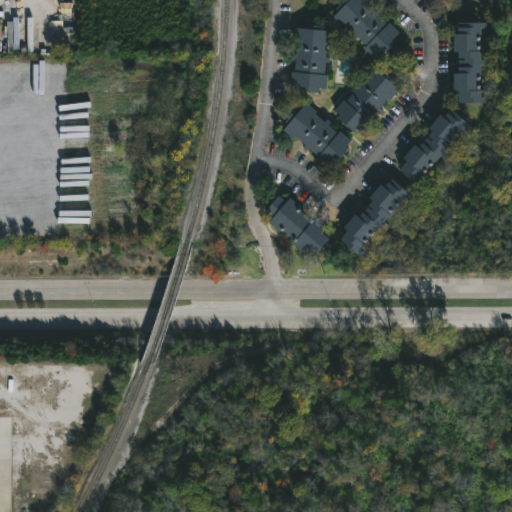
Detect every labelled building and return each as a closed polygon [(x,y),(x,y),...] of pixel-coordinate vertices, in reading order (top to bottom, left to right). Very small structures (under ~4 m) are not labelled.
[(364,0),(380,16),(379,17),(388,26),(390,23),(401,34),(395,40),(405,50),(394,61),(389,56),(386,59),(383,56),(382,58),(378,54),(373,60),(363,49),(365,47),(357,39),(354,41),(351,37),(354,35),(345,26),(342,28),(332,18),(337,13),(334,10),(344,0),(364,0)] [(487,22),(487,74),(481,74),(481,97),(486,98),(486,103),(459,103),(459,92),(454,92),(455,74),(459,74),(459,52),(454,52),(454,35),(459,35),(459,22),(487,22)] [(325,26),(324,30),(332,31),(329,62),(325,62),(324,75),(327,75),(326,90),(318,89),(318,93),(296,91),(296,87),(290,86),(291,72),(294,72),(295,60),(291,60),(292,54),(295,54),(297,42),(293,42),(295,28),(302,29),(302,24),(325,26)] [(373,64),(377,68),(379,65),(397,80),(395,82),(402,87),(392,100),(389,97),(382,106),(385,109),(381,114),(377,111),(370,119),(373,122),(363,135),(356,129),(354,131),(337,117),(340,113),(334,109),(344,97),(346,99),(353,91),(349,89),(354,83),(358,87),(366,78),(363,76),(373,64)] [(309,103),(320,113),(318,115),(326,122),(328,120),(353,142),(348,146),(354,151),(339,167),(335,162),(330,167),(310,149),(308,151),(304,147),(306,145),(297,137),(295,139),(284,129),(288,125),(285,122),(301,105),(304,108),(309,103)] [(455,112),(473,127),(470,131),(467,128),(462,134),(460,132),(459,133),(461,135),(459,138),(457,136),(453,140),(455,142),(453,145),(451,144),(450,145),(452,146),(446,153),(449,156),(446,160),(442,157),(436,163),(435,162),(434,164),(435,165),(433,168),(431,166),(428,170),(429,172),(427,174),(426,173),(424,175),(425,176),(417,185),(400,171),(408,162),(404,159),(416,145),(420,148),(434,132),(430,128),(441,115),(445,118),(453,109),(455,112)] [(392,179),(410,195),(402,204),(400,202),(398,203),(400,205),(398,207),(396,206),(393,210),(394,211),(390,215),(390,216),(385,222),(389,225),(385,229),(382,226),(372,237),(370,236),(366,240),(369,242),(366,244),(364,243),(363,244),(366,246),(361,251),(364,253),(360,258),(340,240),(348,231),(344,228),(355,215),(359,218),(373,202),(369,199),(382,185),(385,188),(392,179)] [(279,196),(286,202),(290,198),(308,213),(304,217),(310,222),(314,218),(325,228),(321,233),(330,240),(315,257),(308,251),(305,254),(293,244),(295,242),(282,230),(280,232),(269,223),(273,219),(265,212),(279,196)]
